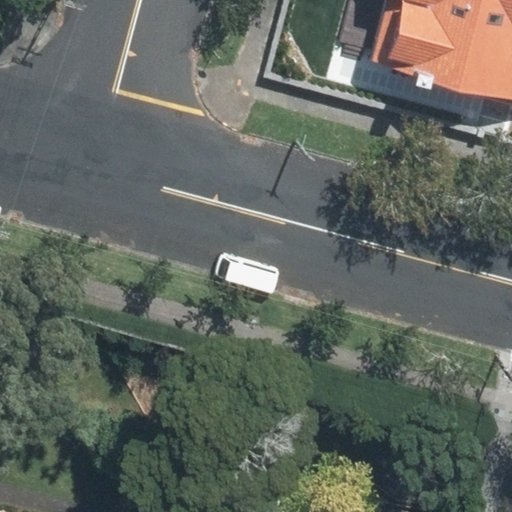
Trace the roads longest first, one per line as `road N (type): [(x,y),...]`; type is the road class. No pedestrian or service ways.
road 1 (residential): [(99,169),(511,280)]
road 2 (residential): [(99,169),(142,0)]
